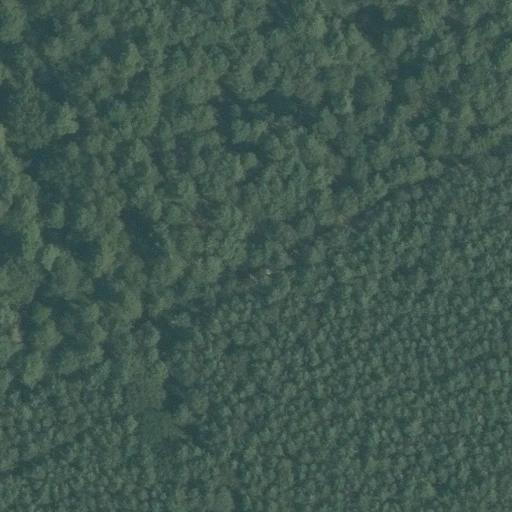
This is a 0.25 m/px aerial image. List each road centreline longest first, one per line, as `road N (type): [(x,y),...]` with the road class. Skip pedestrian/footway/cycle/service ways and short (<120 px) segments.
road 1 (track): [(511,146),(158,334)]
road 2 (track): [(0,416),(158,334),(232,511)]
